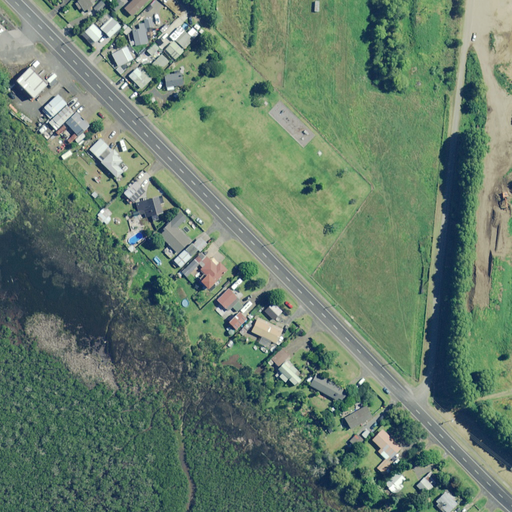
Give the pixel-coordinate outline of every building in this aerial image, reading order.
[(96,0),(78,0),(76,3),(85,12),(96,0)] [(123,5),(118,0),(116,0),(114,2),(119,8),(123,5)] [(131,0),(124,8),(133,17),(149,0),(131,0)] [(106,7),(100,1),(93,9),(98,14),(106,7)] [(153,27),(151,19),(142,21),(142,24),(136,25),(138,32),(132,34),(135,46),(148,43),(144,29),(153,27)] [(119,28),(111,20),(101,30),(108,38),(119,28)] [(92,25),(81,36),(85,41),(89,37),(94,43),(102,35),(92,25)] [(185,33),(182,31),(164,50),(174,60),(198,34),(191,27),(185,33)] [(157,50),(153,45),(146,51),(151,56),(157,50)] [(132,59),(126,47),(111,55),(117,67),(132,59)] [(168,62),(161,55),(155,60),(153,59),(149,63),(158,72),(168,62)] [(31,80),(14,62),(0,76),(0,79),(15,95),(31,80)] [(150,79),(137,67),(128,77),(140,89),(150,79)] [(182,85),(180,70),(173,71),(173,74),(163,76),(166,91),(173,90),(173,87),(182,85)] [(76,121),(44,88),(27,104),(37,114),(32,118),(40,127),(48,119),(63,134),(76,121)] [(111,151),(100,139),(89,150),(101,161),(100,162),(116,178),(122,172),(117,166),(121,161),(116,156),(117,154),(112,150),(111,151)] [(73,153),(70,150),(62,156),(65,160),(73,153)] [(144,192),(134,181),(122,193),(133,203),(144,192)] [(163,204),(161,196),(135,203),(139,215),(144,214),(145,218),(162,213),(160,205),(163,204)] [(103,221),(106,224),(111,220),(108,217),(111,213),(107,209),(104,211),(103,209),(97,214),(99,216),(97,218),(101,223),(103,221)] [(186,219),(179,213),(162,229),(164,230),(159,235),(177,254),(189,242),(176,228),(186,219)] [(195,226),(190,221),(186,224),(192,230),(195,226)] [(196,251),(190,244),(171,263),(177,270),(196,251)] [(205,258),(200,253),(185,267),(190,273),(199,264),(202,267),(200,270),(206,276),(200,282),(207,289),(227,270),(219,263),(215,267),(206,257),(205,258)] [(227,312),(231,308),(236,312),(242,306),(238,301),(239,301),(227,289),(216,301),(227,312)] [(246,319),(238,312),(228,323),(235,330),(246,319)] [(282,330),(257,318),(251,332),(261,337),(258,343),(267,348),(270,341),(275,344),(282,330)] [(249,328),(245,324),(237,334),(242,337),(249,328)] [(282,349),(267,363),(269,366),(273,362),(278,367),(289,356),(282,349)] [(274,375),(283,383),(286,379),(295,387),(300,380),(297,377),(300,373),(286,361),(274,375)] [(346,392),(315,375),(313,379),(309,377),(306,381),(310,383),(308,386),(340,403),(346,392)] [(372,418),(365,407),(344,418),(350,430),(372,418)] [(400,448),(382,430),(372,440),(380,449),(377,452),(387,462),(400,448)] [(362,441),(355,435),(348,443),(356,449),(362,441)] [(393,469),(385,460),(376,468),(384,477),(393,469)] [(404,480),(398,472),(384,484),(387,489),(384,491),(389,497),(402,487),(400,484),(404,480)] [(439,481),(430,472),(416,486),(424,495),(439,481)] [(448,511),(456,505),(445,493),(435,502),(441,508),(444,511),(448,511)]
